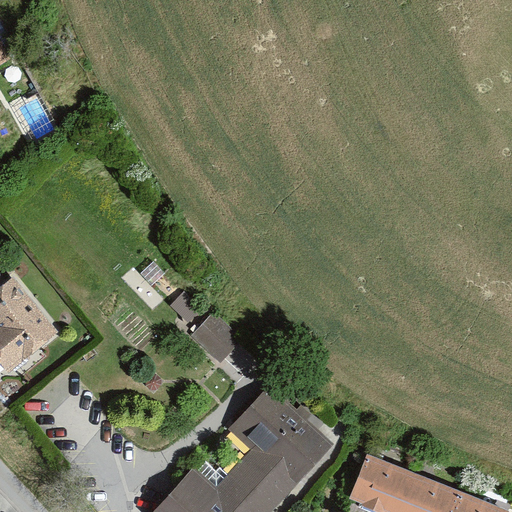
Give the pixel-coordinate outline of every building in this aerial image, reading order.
[(56,331),(13,281),(0,292),(0,323),(7,332),(0,337),(0,360),(9,371),(56,331)] [(200,308),(184,294),(173,306),(190,320),(200,308)] [(239,339),(214,315),(195,335),(220,359),(239,339)] [(218,492),(194,471),(157,511),(269,511),(329,445),(268,390),(235,427),(258,447),(218,492)] [(510,511),(371,454),(355,494),(398,511),(510,511)]
